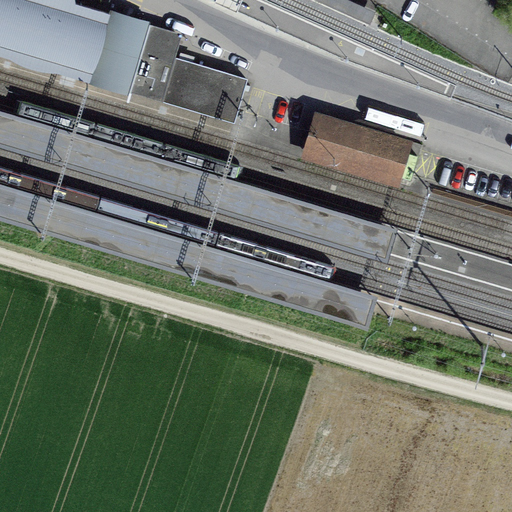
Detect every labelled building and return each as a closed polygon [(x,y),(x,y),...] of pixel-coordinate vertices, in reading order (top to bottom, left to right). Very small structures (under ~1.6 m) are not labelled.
[(73,5),(75,1),(74,0),(0,0),(0,53),(88,80),(106,20),(72,10),(73,5)] [(345,0),(313,0),(369,25),(375,13),(345,0)] [(108,16),(106,20),(88,80),(130,92),(150,24),(151,21),(110,9),(108,16)] [(183,33),(150,24),(130,92),(163,102),(166,91),(176,57),(183,33)] [(236,112),(246,78),(180,58),(176,57),(166,91),(171,92),(178,94),(204,102),(206,97),(215,100),(213,105),(236,112)] [(0,141),(390,258),(398,230),(0,111),(0,141)] [(396,173),(405,144),(318,118),(310,147),(396,173)] [(0,184),(0,217),(368,327),(377,296),(0,184)]
